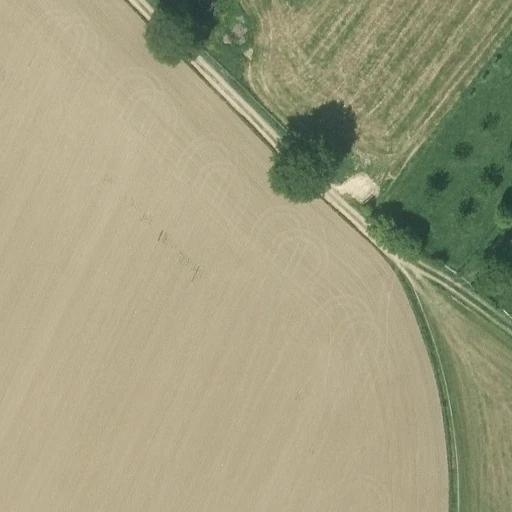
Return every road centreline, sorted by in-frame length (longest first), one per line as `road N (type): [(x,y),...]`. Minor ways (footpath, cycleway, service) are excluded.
road 1 (track): [(135,0),(403,259)]
road 2 (track): [(403,259),(447,393),(456,511)]
road 3 (track): [(403,259),(511,328)]
